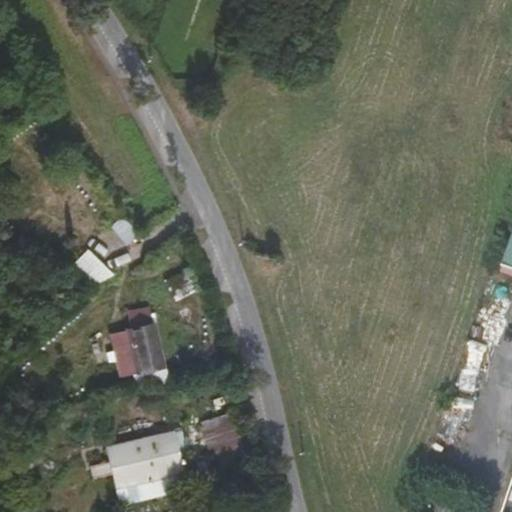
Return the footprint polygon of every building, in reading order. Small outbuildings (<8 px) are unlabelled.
[(90,248),(74,262),(95,286),(111,271),(90,248)] [(144,308),(126,312),(129,328),(124,330),(133,373),(159,368),(150,325),(147,325),(144,308)] [(229,411),(200,420),(216,472),(245,463),(229,411)] [(167,433),(171,455),(182,452),(178,431),(167,433)] [(179,488),(171,455),(167,433),(99,447),(102,463),(86,467),(88,479),(106,476),(112,502),(179,488)]
